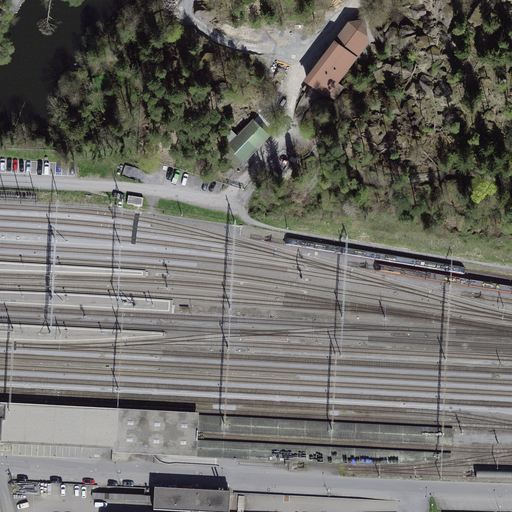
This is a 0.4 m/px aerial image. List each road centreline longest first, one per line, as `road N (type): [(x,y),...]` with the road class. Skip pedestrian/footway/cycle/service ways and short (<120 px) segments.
road 1 (residential): [(0,463),(511,489)]
road 2 (track): [(316,51),(259,51),(213,36),(189,0)]
